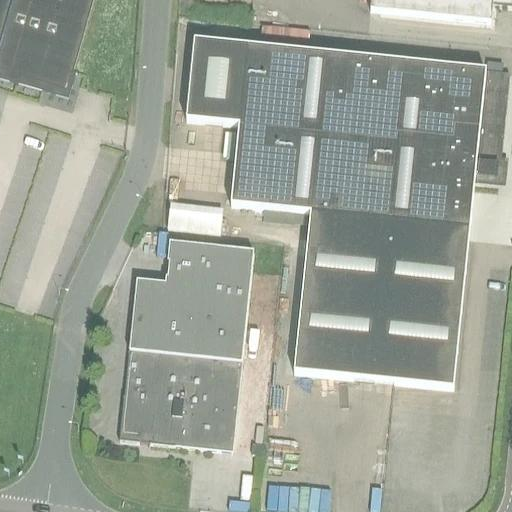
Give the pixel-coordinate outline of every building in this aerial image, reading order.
[(0,0),(0,75),(67,95),(69,88),(72,89),(75,77),(72,76),(90,17),(94,0),(0,0)] [(511,0),(371,0),(370,14),(490,27),(492,7),(511,8),(511,0)] [(186,123),(238,128),(230,209),(310,217),(294,377),(453,393),(474,179),(490,181),(490,182),(500,183),(501,171),(500,170),(509,77),(194,46),(186,123)] [(224,237),(227,210),(174,203),(170,230),(224,237)] [(124,400),(123,400),(119,445),(148,448),(148,452),(149,452),(150,448),(175,451),(175,450),(232,456),(253,256),(169,247),(167,265),(179,267),(177,282),(165,281),(165,288),(136,285),(124,400)] [(252,448),(251,458),(255,459),(260,459),(261,449),(256,448),(252,448)]
